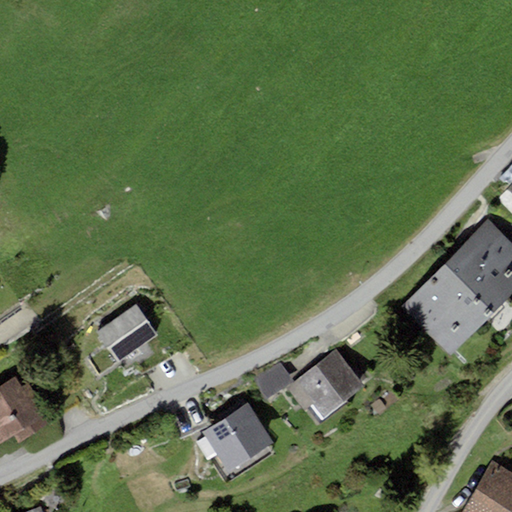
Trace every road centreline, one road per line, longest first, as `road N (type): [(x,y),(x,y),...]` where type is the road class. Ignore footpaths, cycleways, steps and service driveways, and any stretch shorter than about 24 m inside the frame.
road 1 (residential): [(511,145),(413,252),(334,316),(0,473)]
road 2 (residential): [(511,379),(424,511)]
